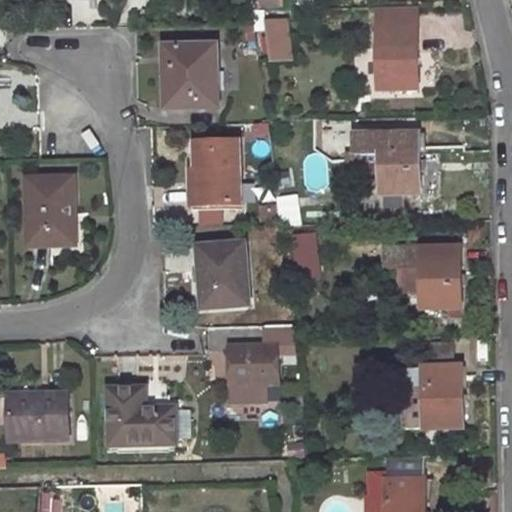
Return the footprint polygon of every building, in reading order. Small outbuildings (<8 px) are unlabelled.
[(379,9),(380,29),(419,28),(418,9),(379,9)] [(266,24),(272,65),(294,62),(288,20),(266,24)] [(381,90),(420,90),(419,28),(380,29),(381,90)] [(168,113),(220,112),(217,49),(165,50),(168,113)] [(364,158),(364,153),(382,153),(383,195),(423,194),(421,133),(357,136),(358,158),(364,158)] [(204,203),(224,203),(242,203),(240,140),(197,142),(198,172),(202,172),(204,203)] [(193,209),(204,209),(224,209),(224,203),(204,203),(202,172),(198,172),(192,172),(193,209)] [(26,247),(48,246),(65,246),(65,218),(70,218),(69,180),(24,182),(26,247)] [(300,279),(320,279),(316,237),(294,238),(300,279)] [(204,244),(195,243),(195,278),(201,279),(204,279),(204,244)] [(201,279),(201,301),(245,302),(244,244),(204,244),(204,279),(201,279)] [(463,321),(461,249),(422,249),(423,310),(448,310),(448,321),(463,321)] [(265,386),(276,386),(276,349),(233,349),(234,404),(265,404),(265,386)] [(426,430),(465,429),(463,367),(424,368),(426,430)] [(146,385),(146,390),(146,410),(175,409),(180,409),(180,384),(146,385)] [(109,391),(110,445),(176,443),(175,409),(146,410),(146,390),(109,391)] [(7,440),(67,439),(65,393),(7,394),(7,440)] [(427,511),(427,480),(388,481),(388,496),(370,497),(367,497),(367,511),(427,511)] [(370,497),(388,496),(388,481),(370,482),(370,497)]
